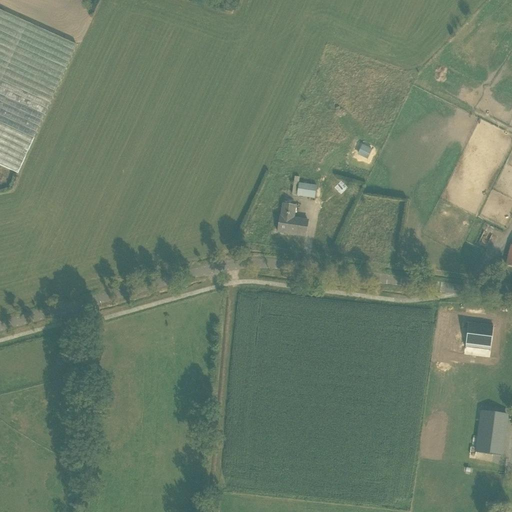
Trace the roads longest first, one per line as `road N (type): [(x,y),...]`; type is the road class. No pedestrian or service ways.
road 1 (tertiary): [(0,326),(267,262),(511,297)]
road 2 (track): [(232,286),(211,511)]
